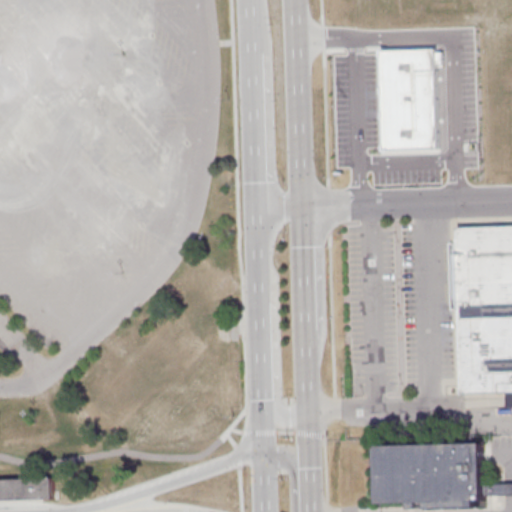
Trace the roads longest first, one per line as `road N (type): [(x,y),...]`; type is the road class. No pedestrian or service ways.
road 1 (secondary): [(260,451),(0,461)]
road 2 (secondary): [(258,203),(260,451)]
road 3 (secondary): [(259,243),(274,277),(277,414),(289,422),(307,415)]
road 4 (secondary): [(307,511),(306,350)]
road 5 (secondary): [(254,53),(258,203)]
road 6 (secondary): [(306,350),(302,201)]
road 7 (secondary): [(301,149),(297,0)]
